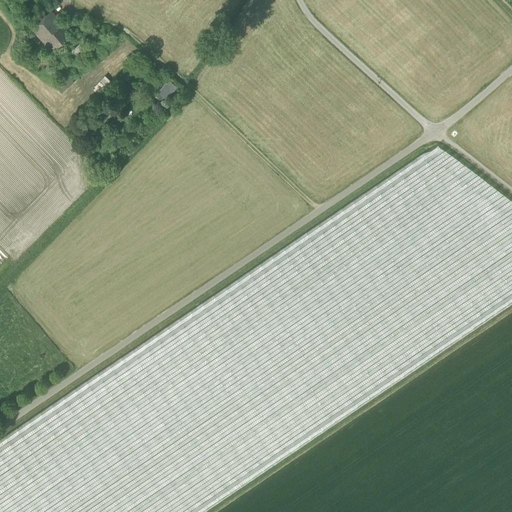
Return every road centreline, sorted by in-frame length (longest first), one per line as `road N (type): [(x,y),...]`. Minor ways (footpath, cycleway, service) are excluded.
road 1 (track): [(0,428),(434,132)]
road 2 (track): [(321,210),(121,30)]
road 3 (track): [(300,0),(306,15),(434,132)]
